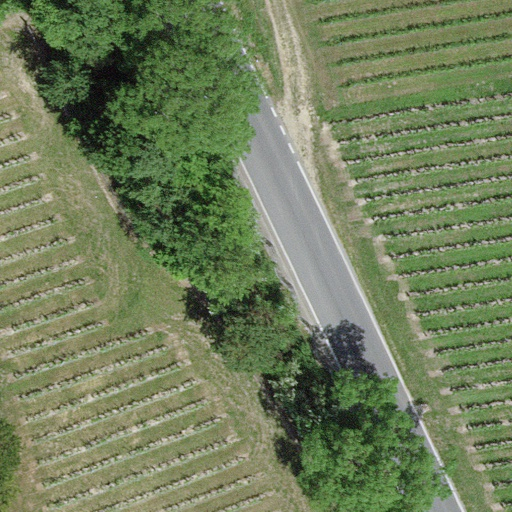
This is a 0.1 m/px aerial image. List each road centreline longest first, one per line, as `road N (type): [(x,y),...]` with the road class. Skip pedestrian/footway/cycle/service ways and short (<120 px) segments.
road 1 (tertiary): [(440,511),(197,0)]
road 2 (track): [(279,173),(295,107),(278,0)]
